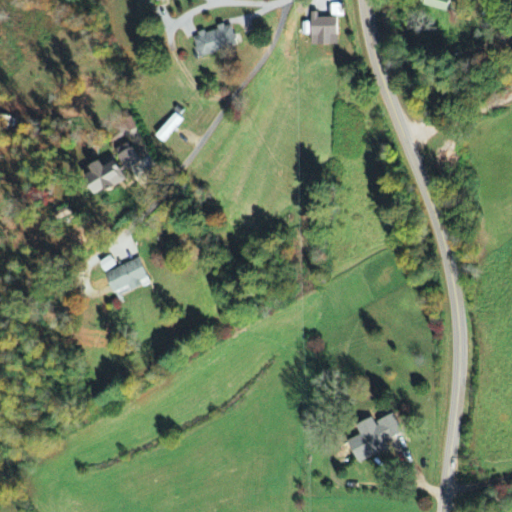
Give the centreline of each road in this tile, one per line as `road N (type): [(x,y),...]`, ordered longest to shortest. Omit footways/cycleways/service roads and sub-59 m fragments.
road 1 (tertiary): [(442,511),(457,313),(444,231),(368,35),(363,0)]
road 2 (residential): [(293,0),(271,47),(196,152),(130,226)]
